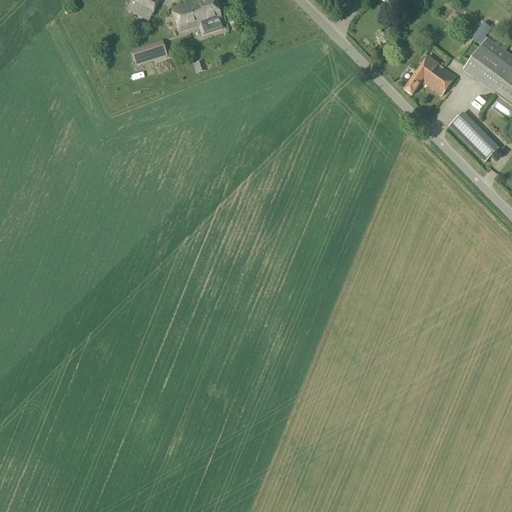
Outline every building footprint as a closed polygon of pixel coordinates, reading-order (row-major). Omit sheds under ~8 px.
[(159,0),(130,0),(125,11),(148,23),(159,0)] [(213,0),(207,0),(198,3),(197,1),(171,9),(179,34),(206,25),(204,21),(219,17),(213,0)] [(378,0),(392,8),(397,0),(378,0)] [(476,34),(483,39),(489,30),(483,25),(476,34)] [(511,57),(487,39),(481,47),(463,72),(511,108),(511,57)] [(167,58),(163,43),(131,54),(135,68),(167,58)] [(428,58),(417,73),(404,91),(411,97),(421,83),(441,98),(455,79),(438,66),(438,65),(428,58)] [(205,71),(202,62),(194,65),(197,74),(205,71)] [(507,118),(511,113),(500,104),(496,109),(507,118)] [(463,113),(449,127),(484,163),(499,149),(463,113)]
